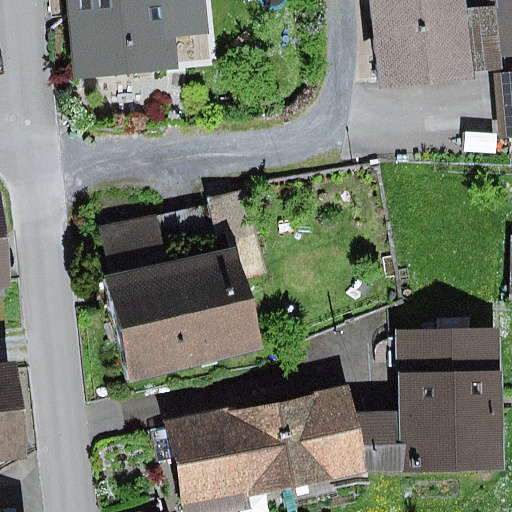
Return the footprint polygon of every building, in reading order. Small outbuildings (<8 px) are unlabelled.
[(66,0),(74,79),(176,70),(173,38),(207,35),(203,0),(66,0)] [(511,0),(370,0),(379,83),(504,70),(502,56),(511,55),(511,0)] [(511,74),(492,76),(497,140),(511,138),(511,74)] [(246,190),(209,199),(219,239),(256,230),(246,190)] [(0,288),(12,287),(0,196),(0,288)] [(111,277),(168,264),(156,214),(99,227),(111,277)] [(111,277),(106,279),(132,381),(263,347),(237,246),(168,264),(111,277)] [(499,333),(398,330),(399,413),(358,414),(368,472),(505,470),(499,333)] [(16,361),(0,362),(0,464),(28,461),(16,361)] [(315,398),(281,404),(295,485),(368,472),(358,414),(353,386),(314,393),(315,398)] [(295,485),(281,404),(169,426),(185,511),(221,511),(250,507),(247,493),(295,485)]
